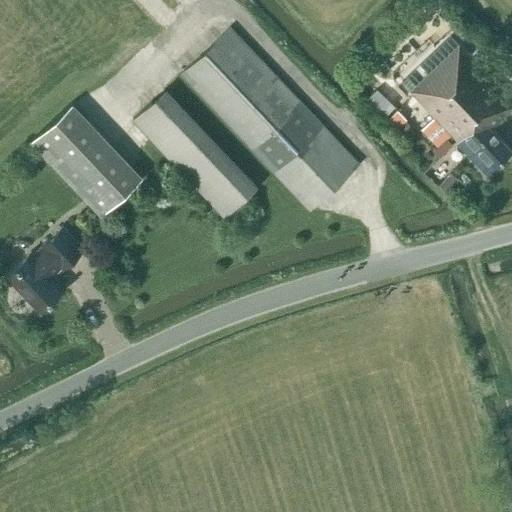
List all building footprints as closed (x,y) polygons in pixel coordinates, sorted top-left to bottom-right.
[(179,73),(308,208),(356,163),(227,27),(179,73)] [(511,97),(458,43),(408,90),(456,141),(455,141),(485,173),(510,149),(490,128),(503,115),(502,113),(511,102),(511,97)] [(369,92),(388,108),(402,91),(383,75),(369,92)] [(163,89),(131,119),(139,128),(147,136),(148,137),(223,216),(255,186),(163,89)] [(29,143),(100,215),(141,176),(69,104),(29,143)] [(397,109),(387,118),(396,128),(406,119),(397,109)] [(139,128),(131,135),(140,145),(148,137),(147,136),(139,128)] [(451,173),(438,184),(444,190),(457,178),(451,173)] [(61,226),(41,245),(41,246),(32,254),(30,251),(5,275),(38,310),(63,286),(50,273),(59,264),(62,267),(82,248),(61,226)]
